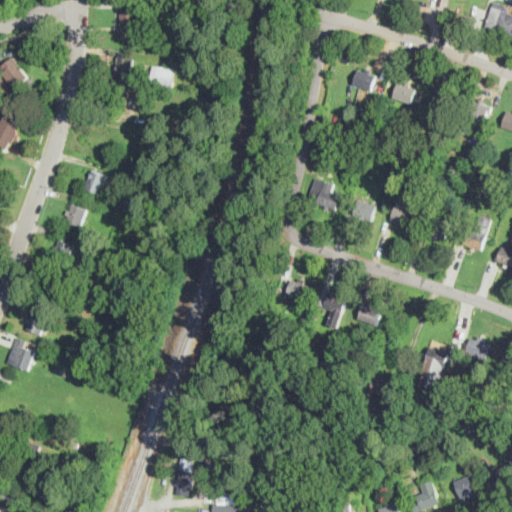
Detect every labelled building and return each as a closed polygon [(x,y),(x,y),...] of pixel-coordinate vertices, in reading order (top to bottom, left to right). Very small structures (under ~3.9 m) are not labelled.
[(511,13),(511,34),(504,32),(504,33),(488,29),(495,2),(506,4),(504,11),(511,13)] [(139,20),(138,40),(120,39),(122,9),(140,10),(139,20)] [(197,40),(197,48),(187,48),(187,39),(197,40)] [(29,77),(15,88),(4,73),(6,71),(2,66),(15,56),(26,72),(29,77)] [(133,73),(132,78),(133,78),(131,90),(114,88),(115,76),(116,76),(119,57),(135,59),(133,73)] [(175,73),(173,89),(151,86),(153,73),(154,65),(176,69),(175,73)] [(373,70),(372,73),(372,74),(378,76),(373,91),(354,84),(359,69),(365,71),(366,67),(373,70)] [(36,82),(30,86),(26,81),(32,77),(36,82)] [(417,90),(413,103),(394,97),(399,83),(418,89),(417,90)] [(25,91),(21,95),(17,90),(21,86),(25,91)] [(449,89),(448,92),(461,96),(459,103),(454,101),(451,109),(432,103),(436,88),(444,90),(444,88),(449,89)] [(488,115),(486,120),(468,115),(472,101),(490,106),(488,115)] [(375,112),(372,119),(353,113),(355,106),(375,112)] [(16,137),(13,143),(11,143),(7,150),(0,146),(0,124),(7,111),(23,120),(17,130),(19,131),(16,137)] [(511,112),(511,129),(503,126),(509,111),(511,112)] [(105,184),(101,194),(86,188),(90,177),(93,170),(108,175),(105,184)] [(343,194),(338,209),(319,203),(318,205),(311,203),(312,201),(310,200),(316,178),(336,184),(333,191),(343,194)] [(416,211),(412,226),(393,221),(395,216),(400,198),(408,201),(406,208),(416,211)] [(378,206),(373,220),(355,214),(360,200),(378,206)] [(89,210),(82,228),(67,223),(70,216),(67,215),(68,210),(71,211),(73,204),(89,210)] [(493,219),(489,234),(483,251),(464,244),(469,228),(477,230),(481,216),(493,219)] [(450,227),(446,237),(439,235),(438,237),(435,236),(435,234),(428,231),(433,217),(451,223),(450,227)] [(76,245),(69,263),(54,258),(57,251),(54,250),(56,246),(59,247),(61,239),(76,245)] [(511,248),(511,265),(509,264),(508,267),(504,266),(505,263),(499,261),(504,247),(504,246),(511,248)] [(63,280),(55,299),(40,294),(43,287),(40,286),(42,280),(45,281),(47,274),(63,280)] [(292,281),(288,293),(280,290),(284,278),(292,281)] [(307,280),(305,283),(312,286),(306,301),(288,295),(288,293),(292,281),(293,280),(299,282),(300,278),(307,280)] [(329,292),(337,294),(338,291),(342,292),(341,296),(348,298),(340,327),(330,324),(334,310),(325,307),(325,305),(318,303),(322,289),(329,292)] [(365,303),(377,307),(378,304),(383,306),(382,309),(384,310),(380,325),(360,319),(365,303)] [(50,315),(43,334),(28,329),(31,321),(29,321),(30,317),(32,318),(35,310),(50,315)] [(335,330),(333,336),(325,334),(326,328),(335,330)] [(486,338),(485,344),(491,345),(488,359),(469,354),(473,339),(479,341),(480,336),(486,338)] [(37,351),(30,370),(10,362),(19,337),(28,341),(25,347),(37,351)] [(445,366),(445,368),(426,361),(431,346),(450,353),(445,366)] [(68,368),(65,374),(55,369),(58,363),(68,368)] [(390,398),(370,392),(373,378),(395,384),(390,398)] [(0,418),(19,425),(13,443),(0,438),(0,418)] [(499,427),(503,432),(505,430),(508,434),(501,440),(493,431),(499,427)] [(42,446),(38,457),(24,452),(25,451),(28,441),(42,446)] [(80,443),(78,449),(71,447),(73,441),(80,443)] [(218,442),(225,443),(249,446),(247,461),(210,455),(212,444),(217,445),(218,442)] [(195,459),(193,471),(181,469),(185,446),(192,448),(190,459),(195,459)] [(418,454),(416,455),(410,456),(408,449),(416,447),(418,454)] [(511,479),(510,481),(504,484),(495,470),(511,460),(511,479)] [(197,474),(196,481),(195,481),(193,488),(192,488),(190,496),(178,493),(182,471),(197,474)] [(471,497),(463,500),(456,481),(474,474),(480,489),(473,492),(475,496),(471,497)] [(427,509),(416,511),(413,502),(420,499),(418,494),(425,492),(423,484),(434,480),(442,504),(427,509)] [(233,492),(233,496),(249,497),(249,503),(219,503),(219,496),(225,496),(225,491),(233,492)] [(383,511),(382,508),(399,502),(401,511),(383,511)] [(250,511),(214,511),(215,503),(250,506),(250,511)]
